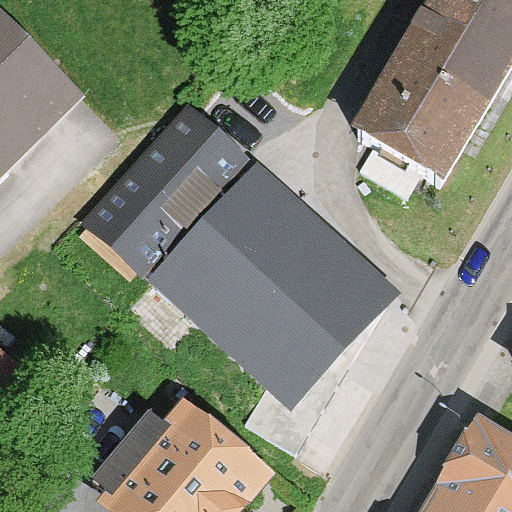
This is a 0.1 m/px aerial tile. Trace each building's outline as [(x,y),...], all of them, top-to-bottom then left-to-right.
[(437,198),(511,83),(511,0),(419,0),(334,131),(437,198)] [(0,37),(0,182),(73,112),(0,37)] [(251,174),(183,111),(75,227),(144,290),(251,174)] [(144,290),(286,422),(395,304),(251,174),(144,290)] [(99,511),(245,511),(272,481),(183,404),(93,506),(99,511)] [(511,511),(511,455),(467,428),(415,511),(511,511)]
